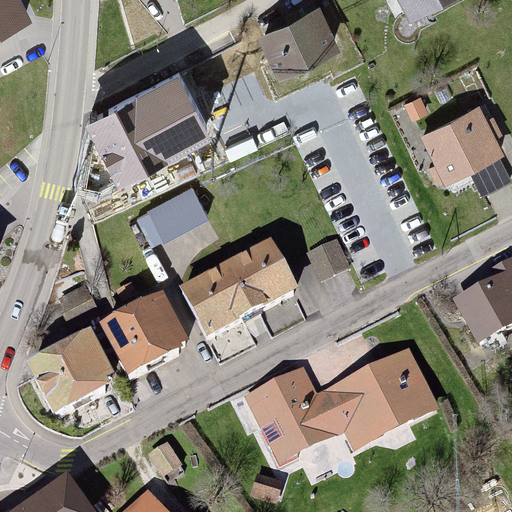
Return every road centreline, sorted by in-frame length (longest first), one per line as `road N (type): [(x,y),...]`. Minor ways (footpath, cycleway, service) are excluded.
road 1 (unclassified): [(0,432),(49,454),(85,454),(511,236)]
road 2 (secondary): [(0,360),(57,192),(70,106)]
road 3 (residential): [(70,106),(266,0)]
